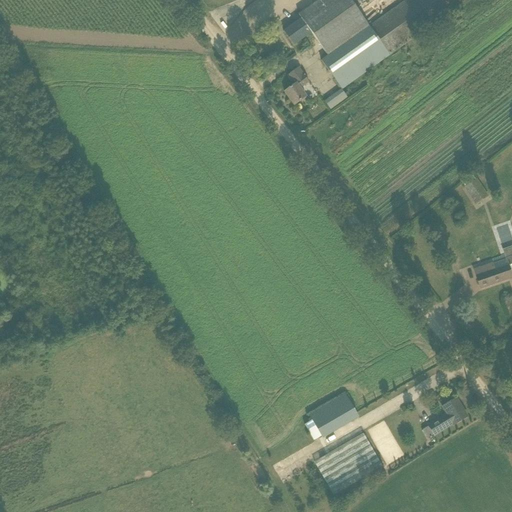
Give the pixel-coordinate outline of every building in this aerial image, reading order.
[(350,0),(319,0),(307,9),(298,15),(302,20),(311,33),(328,56),(321,61),(342,90),(467,0),(406,0),(369,27),(350,0)] [(311,33),(302,20),(285,31),(295,44),(311,33)] [(288,89),(284,92),(294,106),(306,97),(300,89),(309,83),(304,77),(305,76),(304,75),(303,75),(298,68),(288,76),(291,82),(293,80),(296,84),(290,88),(290,87),(288,89)] [(488,197),(484,191),(471,200),(475,206),(488,197)] [(474,271),(480,289),(511,277),(511,255),(506,258),(508,265),(495,270),(493,264),(474,271)] [(358,417),(345,395),(309,416),(322,438),(358,417)] [(467,418),(456,399),(442,407),(447,414),(428,426),(434,436),(453,425),(454,426),(467,418)] [(314,460),(332,494),(383,468),(365,434),(314,460)]
